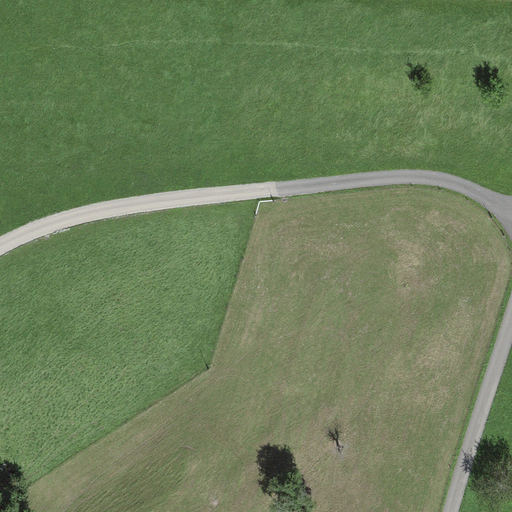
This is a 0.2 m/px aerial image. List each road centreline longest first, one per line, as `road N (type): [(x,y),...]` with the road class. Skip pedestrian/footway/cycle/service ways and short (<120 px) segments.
road 1 (track): [(511,210),(411,176),(84,214),(0,246)]
road 2 (unclassified): [(450,511),(511,307)]
